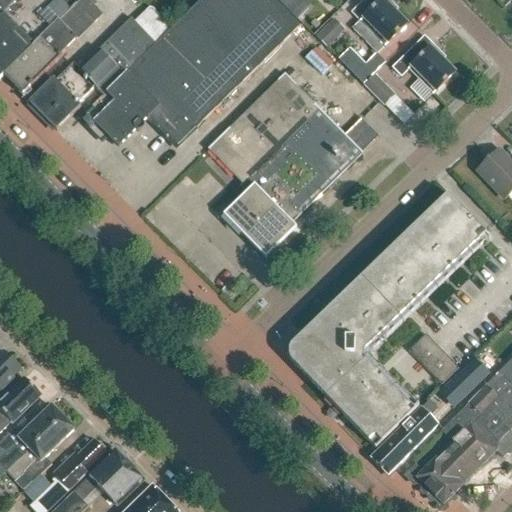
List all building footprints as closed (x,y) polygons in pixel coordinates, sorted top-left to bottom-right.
[(0,0),(0,21),(19,3),(21,0),(0,0)] [(0,83),(4,79),(35,49),(76,7),(74,6),(79,0),(21,0),(19,3),(0,21),(0,83)] [(83,0),(76,7),(35,49),(4,79),(25,99),(63,60),(62,59),(103,17),(85,0),(83,0)] [(271,0),(204,0),(155,49),(107,97),(97,107),(105,115),(93,126),(118,151),(136,134),(137,135),(139,135),(140,134),(141,134),(142,133),(143,132),(143,131),(144,130),(144,129),(144,128),(144,127),(143,126),(149,121),(177,149),(196,130),(197,131),(202,127),(201,126),(216,111),(217,112),(222,108),(220,107),(236,91),(237,92),(242,87),(241,86),(257,70),(258,71),(262,67),(261,66),(277,51),(278,51),(283,47),(282,46),(300,28),(271,0)] [(388,46),(408,27),(383,2),(385,0),(366,0),(351,15),(363,27),(366,24),(388,46)] [(342,30),(334,22),(316,39),(324,48),(342,30)] [(98,88),(107,97),(155,49),(130,23),(79,74),(74,69),(57,86),(53,83),(29,107),(30,108),(31,107),(56,132),(55,133),(56,134),(80,110),(78,108),(98,88)] [(433,48),(425,40),(392,71),(401,80),(409,73),(433,98),(455,77),(430,51),(433,48)] [(395,97),(375,76),(364,88),(384,108),(395,97)] [(209,154),(249,194),(224,218),(265,261),(296,230),(292,226),(361,158),(362,159),(363,158),(360,155),(352,147),(284,78),(276,86),(277,87),(220,143),(219,142),(207,153),(209,155),(209,154)] [(360,155),(377,138),(369,130),(352,147),(360,155)] [(511,166),(499,152),(477,174),(495,193),(497,190),(507,200),(511,195),(511,166)] [(369,357),(490,241),(448,197),(283,356),(375,452),(419,410),(369,357)] [(442,388),(459,371),(426,337),(409,354),(442,388)] [(0,393),(21,373),(21,369),(4,353),(0,356),(0,393)] [(511,432),(511,362),(493,382),(468,408),(459,418),(469,428),(452,444),(415,482),(443,509),(496,455),(502,461),(506,458),(511,457),(511,436),(510,434),(511,432)] [(493,382),(473,363),(422,414),(436,427),(462,402),(468,408),(493,382)] [(13,426),(41,397),(25,381),(0,406),(0,436),(12,425),(13,426)] [(0,467),(7,474),(63,420),(52,408),(22,436),(16,429),(0,444),(0,451),(5,457),(0,461),(0,467)] [(398,468),(437,429),(436,427),(422,414),(420,412),(370,461),(388,479),(399,469),(398,468)] [(469,428),(459,418),(442,434),(452,444),(469,428)] [(45,459),(75,432),(63,420),(7,474),(15,483),(23,475),(32,485),(51,466),(45,459)] [(33,511),(49,511),(107,457),(106,456),(106,451),(100,445),(96,445),(94,444),(78,459),(75,456),(54,476),(60,482),(31,509),(33,511)] [(117,508),(143,482),(116,453),(55,511),(84,511),(88,509),(83,503),(98,488),(117,508)] [(175,511),(153,488),(128,511),(175,511)]
